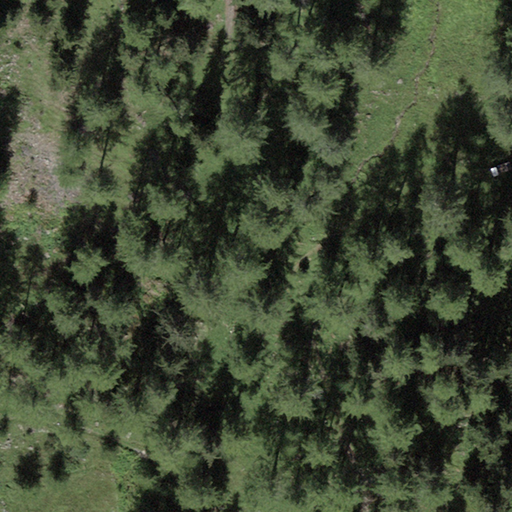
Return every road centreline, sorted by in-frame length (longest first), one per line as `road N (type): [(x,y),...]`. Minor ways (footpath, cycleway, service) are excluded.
road 1 (track): [(346,511),(351,465),(286,283),(236,193),(245,143),(225,0)]
road 2 (track): [(0,416),(131,445),(177,479),(199,511)]
